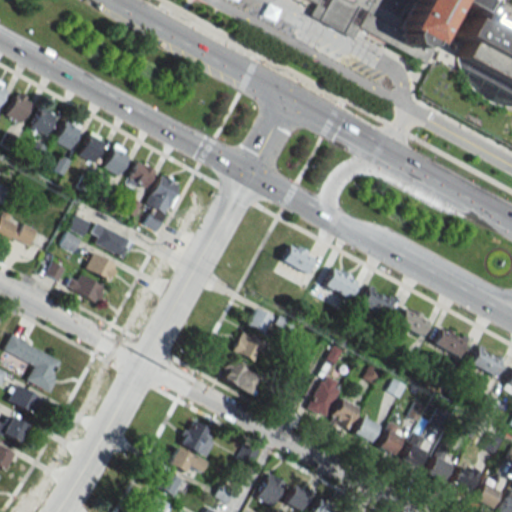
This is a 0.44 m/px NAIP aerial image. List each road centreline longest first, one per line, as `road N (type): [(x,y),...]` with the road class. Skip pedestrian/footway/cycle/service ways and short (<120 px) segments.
road 1 (residential): [(411,511),(0,285)]
road 2 (tertiary): [(55,511),(245,172)]
road 3 (secondary): [(0,38),(245,172)]
road 4 (secondary): [(285,99),(106,0)]
road 5 (secondary): [(480,206),(441,207),(353,166),(335,178),(318,214)]
road 6 (secondary): [(353,233),(402,241),(511,297)]
road 7 (secondary): [(395,257),(511,321)]
